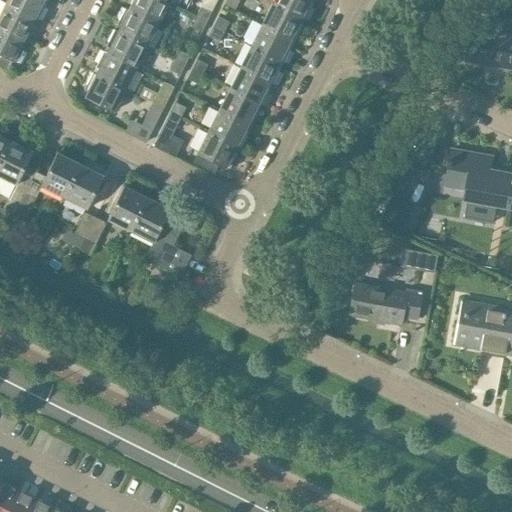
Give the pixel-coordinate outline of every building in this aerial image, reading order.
[(7,0),(7,1),(35,15),(34,17),(38,19),(46,3),(45,2),(44,4),(42,3),(42,0),(7,0)] [(128,0),(127,3),(128,3),(129,2),(132,3),(128,10),(157,24),(168,3),(162,0),(128,0)] [(273,0),(273,2),(301,17),(305,19),(313,3),(312,2),(311,4),(308,3),(309,0),(273,0)] [(7,1),(0,15),(0,24),(24,37),(23,39),(27,41),(35,24),(34,24),(33,25),(31,24),(34,17),(35,15),(7,1)] [(273,2),(262,24),(291,38),(290,39),(294,40),(302,24),(301,24),(300,25),(298,24),(301,17),(273,2)] [(200,7),(195,16),(206,22),(211,12),(200,7)] [(125,8),(116,24),(117,25),(118,23),(121,24),(118,31),(146,46),(157,24),(128,10),(125,8)] [(201,32),(206,22),(195,16),(190,27),(201,32)] [(218,16),(213,25),(224,31),(229,21),(218,16)] [(472,30),(468,49),(466,61),(511,68),(511,37),(511,30),(511,25),(483,20),(481,32),(472,30)] [(0,24),(0,66),(8,70),(13,60),(16,62),(24,46),(23,45),(23,47),(20,46),(23,39),(24,37),(0,24)] [(262,24),(251,45),(259,49),(280,60),(283,62),(291,46),(290,45),(289,47),(287,46),(290,39),(291,38),(262,24)] [(224,31),(213,25),(207,36),(219,42),(224,31)] [(114,29),(106,46),(107,46),(108,44),(110,46),(107,53),(136,67),(146,46),(118,31),(114,29)] [(251,45),(240,66),(269,81),(269,82),(272,83),(280,67),(280,66),(279,68),(276,67),(280,60),(259,49),(251,45)] [(179,50),(174,59),(185,65),(189,55),(179,50)] [(103,51),(95,67),(96,68),(97,66),(99,67),(96,74),(125,88),(136,67),(107,53),(103,51)] [(196,58),(191,68),(203,74),(207,64),(196,58)] [(179,75),(185,65),(174,59),(168,70),(179,75)] [(240,66),(230,88),(258,102),(258,103),(261,105),(270,88),(269,88),(268,90),(265,88),(269,82),(269,81),(240,66)] [(203,74),(191,68),(186,79),(198,84),(203,74)] [(92,72),(84,89),(85,89),(86,87),(89,89),(85,97),(113,111),(125,88),(96,74),(92,72)] [(230,88),(219,109),(248,124),(247,125),(251,126),(259,110),(258,109),(257,111),(254,110),(258,103),(258,102),(230,88)] [(152,102),(163,108),(168,99),(156,93),(152,102)] [(152,131),(163,108),(152,102),(140,125),(152,131)] [(170,111),(181,117),(186,107),(175,102),(170,111)] [(219,109),(208,131),(237,145),(236,146),(240,148),(248,131),(247,131),(246,133),(244,131),(247,125),(248,124),(219,109)] [(169,139),(181,117),(170,111),(158,134),(169,139)] [(208,131),(192,162),(214,173),(219,164),(225,167),(229,169),(237,153),(236,152),(235,154),(233,153),(236,146),(237,145),(208,131)] [(0,162),(11,141),(0,135),(0,162)] [(4,209),(16,215),(26,194),(37,172),(26,167),(33,152),(11,141),(0,162),(0,175),(17,184),(4,209)] [(464,198),(511,207),(511,174),(489,171),(492,158),(452,151),(446,184),(466,188),(464,198)] [(42,187),(65,198),(81,165),(58,154),(42,187)] [(81,165),(65,198),(88,210),(105,177),(81,165)] [(109,220),(132,231),(149,199),(125,187),(109,220)] [(36,199),(26,194),(16,215),(26,220),(36,199)] [(149,199),(132,231),(155,243),(166,248),(157,265),(180,277),(191,254),(174,246),(181,232),(165,224),(171,210),(149,199)] [(399,200),(390,218),(412,228),(421,211),(399,200)] [(86,240),(97,218),(84,211),(73,234),(84,239),(86,240)] [(106,222),(97,218),(86,240),(84,239),(79,250),(90,255),(106,222)] [(420,252),(416,270),(434,273),(437,255),(420,252)] [(402,316),(418,319),(423,291),(407,288),(406,293),(355,284),(350,314),(401,323),(402,316)] [(453,344),(511,354),(511,310),(461,302),(453,344)] [(0,482),(0,511),(6,511),(18,490),(1,482),(0,482)] [(6,511),(28,511),(35,499),(18,490),(6,511)] [(28,511),(49,511),(52,507),(35,499),(28,511)]
